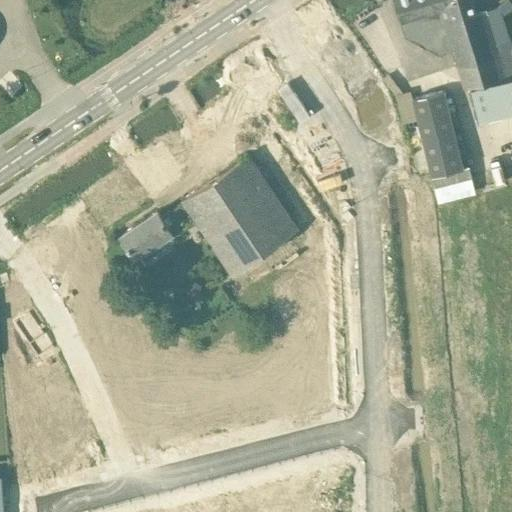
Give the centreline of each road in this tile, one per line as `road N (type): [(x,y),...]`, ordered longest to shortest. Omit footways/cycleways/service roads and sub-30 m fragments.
road 1 (residential): [(41,511),(369,427)]
road 2 (tertiary): [(0,171),(220,21)]
road 3 (residential): [(369,427),(357,165)]
road 4 (residential): [(357,165),(339,122),(275,31)]
road 5 (residential): [(357,165),(511,154)]
road 6 (residential): [(511,407),(369,427)]
